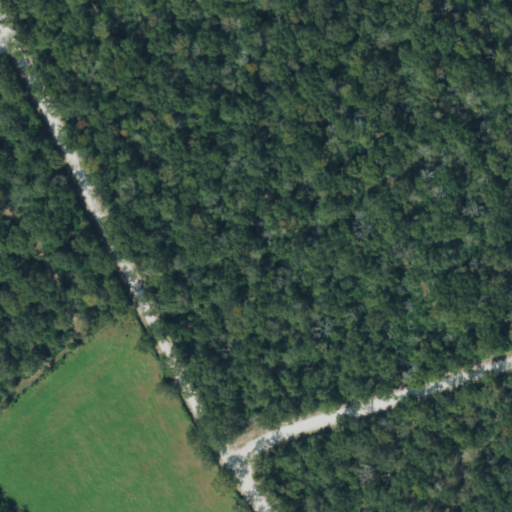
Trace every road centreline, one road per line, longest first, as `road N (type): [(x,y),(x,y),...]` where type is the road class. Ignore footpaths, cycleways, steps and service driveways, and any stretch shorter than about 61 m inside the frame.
road 1 (residential): [(300,511),(0,123)]
road 2 (residential): [(306,511),(294,468),(511,362)]
